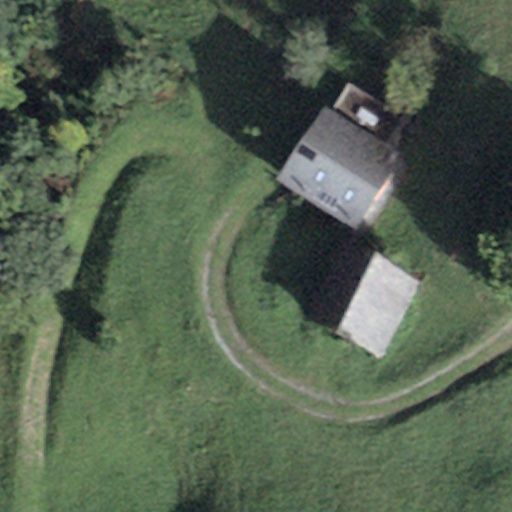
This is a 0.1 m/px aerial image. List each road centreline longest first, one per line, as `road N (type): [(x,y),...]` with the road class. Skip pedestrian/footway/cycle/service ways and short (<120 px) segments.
road 1 (track): [(511,338),(387,406),(325,410),(259,380),(228,335),(207,276),(221,231),(283,140)]
road 2 (track): [(221,231),(183,149),(130,143),(114,156),(79,214),(36,396),(29,511)]
